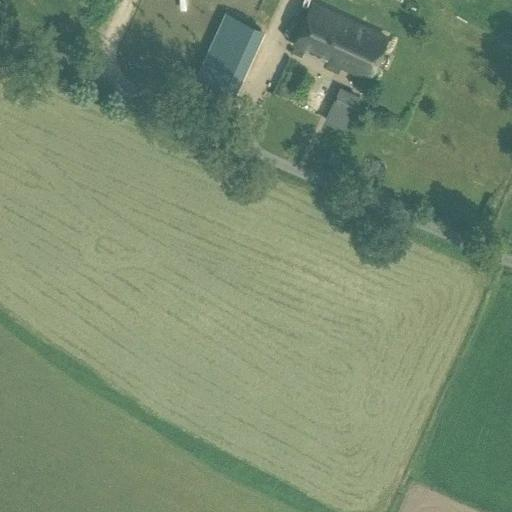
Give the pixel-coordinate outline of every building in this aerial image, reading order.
[(148,56),(168,0),(127,0),(111,42),(148,56)] [(199,0),(191,21),(210,28),(219,7),(264,25),(273,0),(199,0)] [(314,3),(295,44),(366,78),(386,37),(314,3)] [(250,61),(265,30),(226,12),(212,42),(250,61)] [(344,127),(358,96),(341,88),(327,119),(344,127)] [(253,127),(303,144),(315,106),(265,90),(253,127)]
